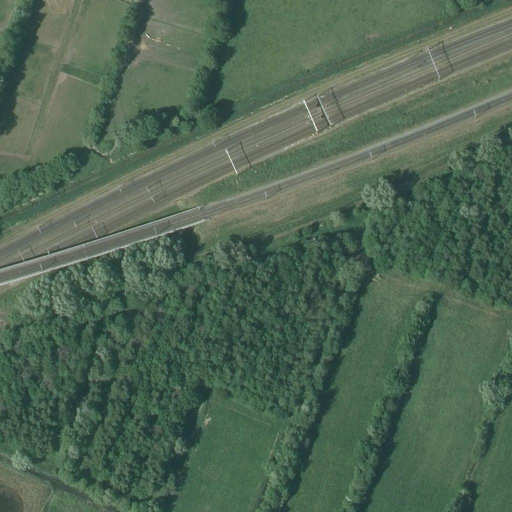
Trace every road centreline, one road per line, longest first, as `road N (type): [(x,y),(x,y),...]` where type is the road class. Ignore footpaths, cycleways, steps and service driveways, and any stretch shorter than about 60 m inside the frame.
road 1 (track): [(511,11),(302,96),(0,242)]
road 2 (track): [(511,124),(205,254)]
